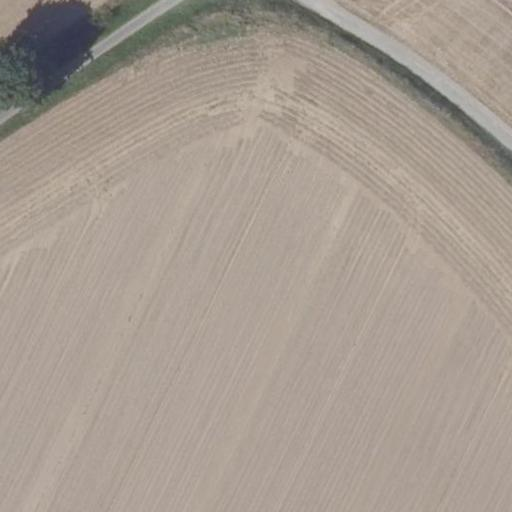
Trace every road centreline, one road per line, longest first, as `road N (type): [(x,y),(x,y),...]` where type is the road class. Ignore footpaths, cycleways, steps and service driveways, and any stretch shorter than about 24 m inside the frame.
road 1 (track): [(194,0),(0,127)]
road 2 (track): [(511,139),(434,65),(328,0)]
